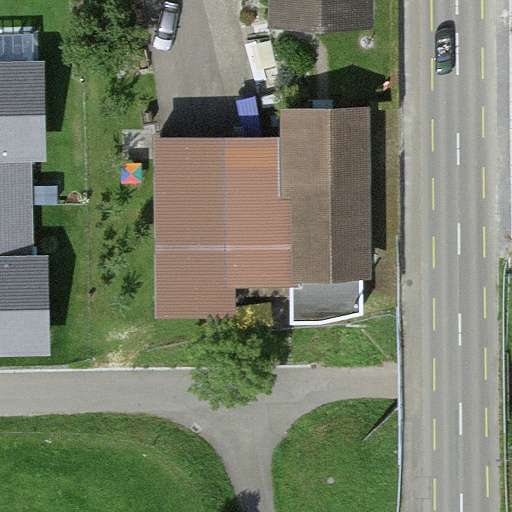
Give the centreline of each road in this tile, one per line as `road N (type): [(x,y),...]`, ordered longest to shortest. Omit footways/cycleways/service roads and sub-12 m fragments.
road 1 (residential): [(511,383),(0,398)]
road 2 (secondary): [(464,511),(458,0)]
road 3 (track): [(247,392),(253,482),(264,511)]
